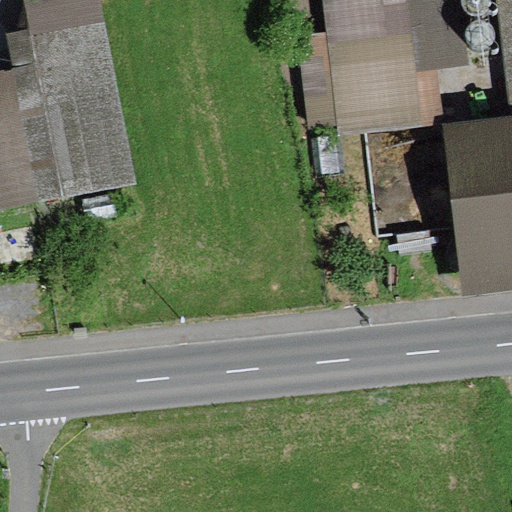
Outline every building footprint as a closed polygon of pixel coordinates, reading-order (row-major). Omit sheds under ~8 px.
[(123,10),(102,14),(99,0),(36,0),(21,3),(38,90),(0,97),(0,213),(136,187),(110,55),(131,51),(123,10)] [(319,0),(338,142),(439,130),(445,129),(438,73),(467,69),(457,0),(319,0)] [(511,0),(494,0),(510,120),(445,129),(439,130),(461,299),(511,292),(511,0)] [(487,19),(492,8),(488,0),(463,0),(461,8),(465,19),(476,23),(487,19)] [(493,52),(498,41),(493,30),(482,25),(470,30),(465,41),(470,52),(482,57),(493,52)]
